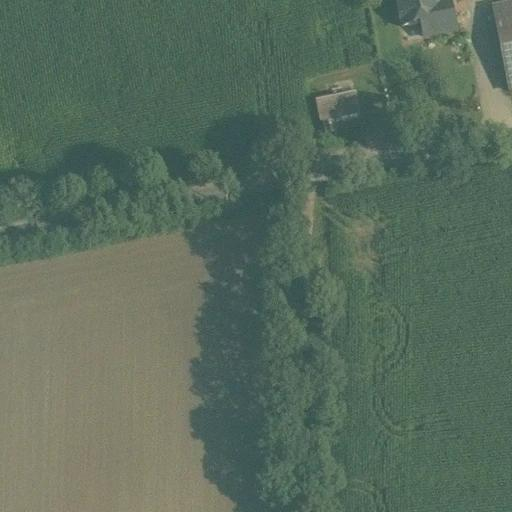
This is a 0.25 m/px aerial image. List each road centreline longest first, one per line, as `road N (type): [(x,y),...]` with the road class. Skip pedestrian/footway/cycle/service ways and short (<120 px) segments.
road 1 (unclassified): [(0,234),(511,130)]
road 2 (track): [(301,511),(309,174)]
